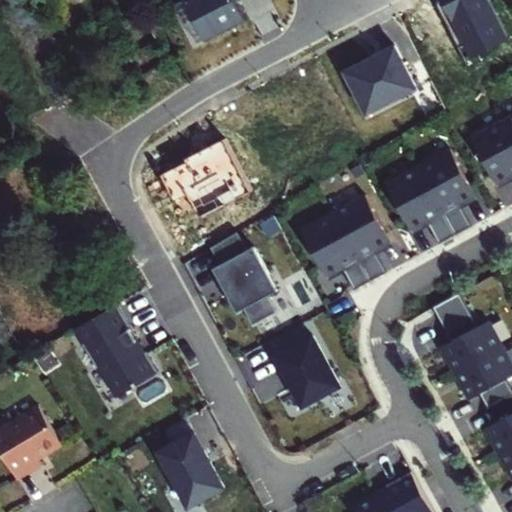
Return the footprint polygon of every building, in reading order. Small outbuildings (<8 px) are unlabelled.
[(189,0),(208,36),(249,15),(240,0),(189,0)] [(346,67),(368,109),(418,83),(396,41),(346,67)] [(511,116),(470,138),(496,188),(511,180),(511,116)] [(454,151),(391,185),(417,234),(432,226),(442,244),(474,227),(462,206),(478,198),(454,151)] [(367,198),(304,231),(330,281),(347,272),(357,291),(388,274),(377,253),(392,245),(367,198)] [(241,233),(217,249),(222,269),(244,309),(262,321),(284,308),(283,287),(259,246),(241,233)] [(511,386),(506,375),(511,371),(511,363),(488,319),(478,324),(460,290),(433,304),(452,339),(444,344),(472,395),(481,391),(497,420),(488,425),(511,469),(511,386)] [(121,306),(81,330),(119,395),(159,372),(121,306)] [(316,340),(279,360),(306,409),(343,389),(316,340)] [(62,444),(38,405),(0,427),(0,451),(17,479),(40,465),(36,459),(62,444)] [(197,429),(162,447),(191,502),(226,483),(197,429)] [(433,511),(413,474),(356,506),(359,511),(433,511)]
